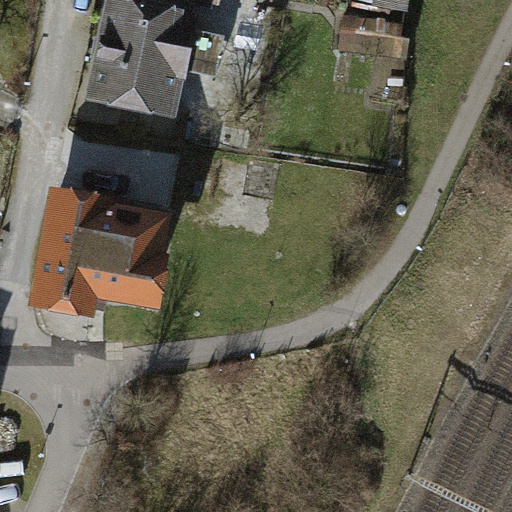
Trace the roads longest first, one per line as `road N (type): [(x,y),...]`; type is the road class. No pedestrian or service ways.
road 1 (residential): [(61,0),(1,357)]
road 2 (residential): [(1,357),(59,372),(79,403),(41,511)]
